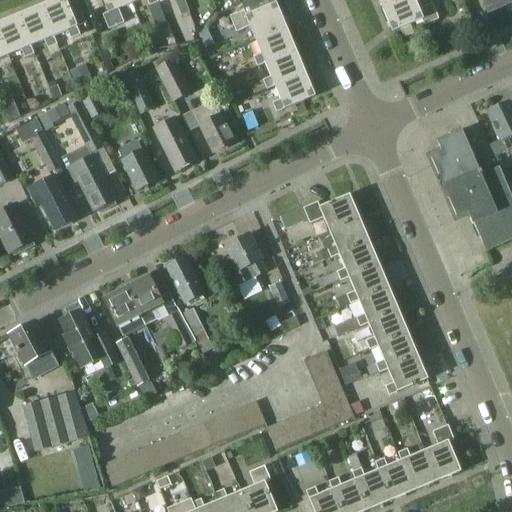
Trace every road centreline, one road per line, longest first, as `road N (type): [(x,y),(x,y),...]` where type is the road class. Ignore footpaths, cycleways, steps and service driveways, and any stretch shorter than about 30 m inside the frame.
road 1 (residential): [(0,316),(374,128)]
road 2 (residential): [(374,128),(511,463)]
road 3 (residential): [(374,128),(511,64)]
road 4 (residential): [(319,0),(374,128)]
